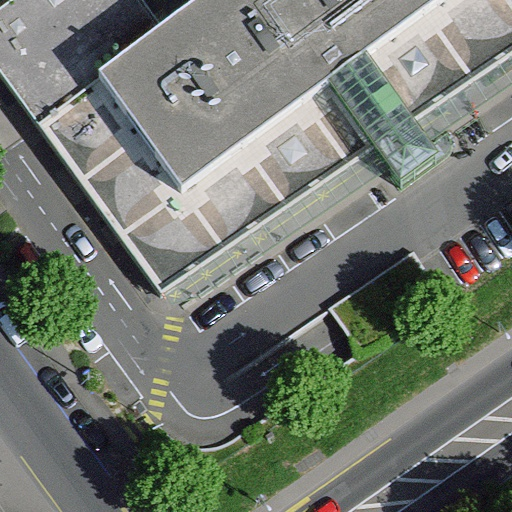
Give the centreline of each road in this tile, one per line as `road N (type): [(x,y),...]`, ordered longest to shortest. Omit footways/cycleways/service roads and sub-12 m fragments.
road 1 (residential): [(96,511),(0,379)]
road 2 (secondary): [(511,417),(378,511)]
